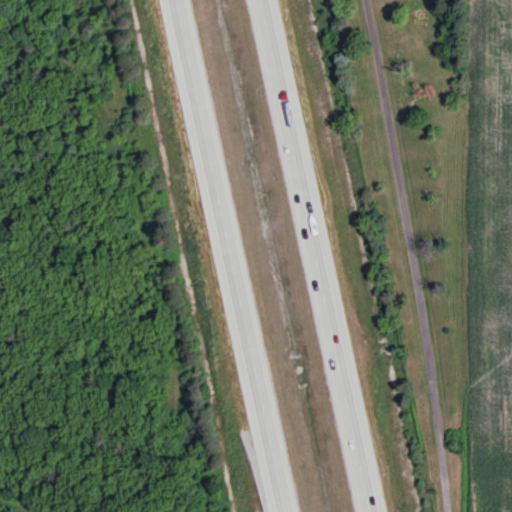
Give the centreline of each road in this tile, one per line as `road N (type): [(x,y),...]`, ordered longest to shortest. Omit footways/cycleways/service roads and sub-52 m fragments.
road 1 (motorway): [(368,511),(259,0)]
road 2 (motorway): [(176,0),(284,511)]
